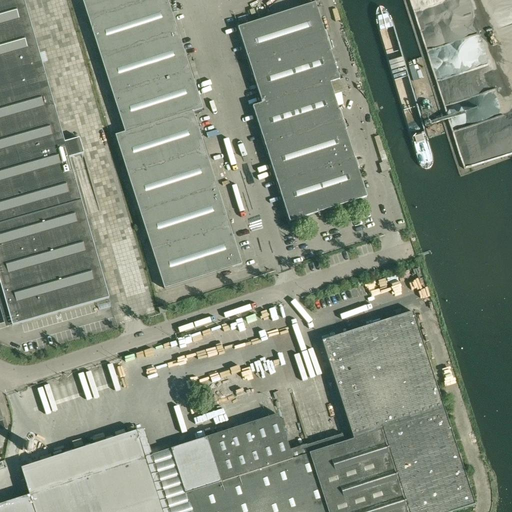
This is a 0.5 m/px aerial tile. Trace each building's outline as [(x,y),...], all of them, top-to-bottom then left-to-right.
[(0,0),(0,282),(12,325),(109,298),(81,202),(69,158),(84,154),(79,138),(65,143),(62,134),(59,124),(57,115),(37,46),(34,37),(23,0),(0,0)] [(242,265),(232,234),(207,158),(193,112),(202,109),(166,0),(82,0),(125,133),(116,136),(165,289),(208,275),(242,265)] [(366,197),(354,159),(330,83),(339,80),(315,3),(238,28),(262,104),(253,107),(289,222),(366,197)] [(341,78),(345,91),(352,88),(348,76),(341,78)] [(498,120),(494,97),(469,102),(471,110),(452,113),(455,128),(498,120)] [(342,435),(307,446),(328,511),(457,511),(474,507),(414,314),(323,342),(353,440),(344,443),(342,435)] [(104,484),(106,490),(119,485),(107,453),(95,457),(100,470),(92,473),(97,487),(104,484)] [(140,468),(143,478),(151,475),(148,465),(140,468)] [(33,511),(28,496),(0,504),(0,511),(33,511)]
